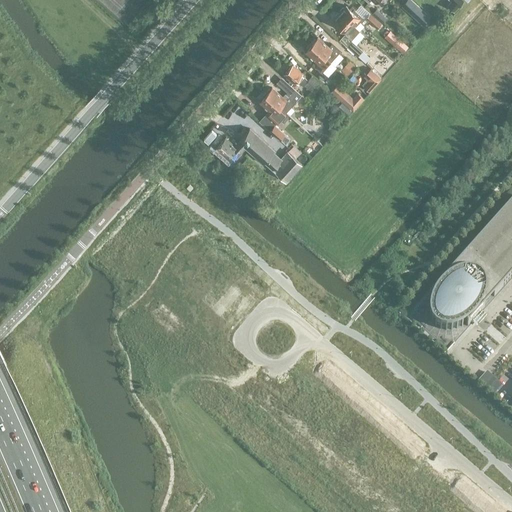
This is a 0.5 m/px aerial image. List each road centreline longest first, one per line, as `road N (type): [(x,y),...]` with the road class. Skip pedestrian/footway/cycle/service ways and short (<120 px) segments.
road 1 (residential): [(70,259),(300,0)]
road 2 (tertiary): [(0,214),(193,0)]
road 3 (unclassified): [(511,507),(311,338)]
road 4 (unknown): [(511,333),(478,374),(453,355),(511,288)]
road 5 (unclassified): [(311,338),(289,317),(261,315),(248,335),(254,357),(271,365),(290,358)]
